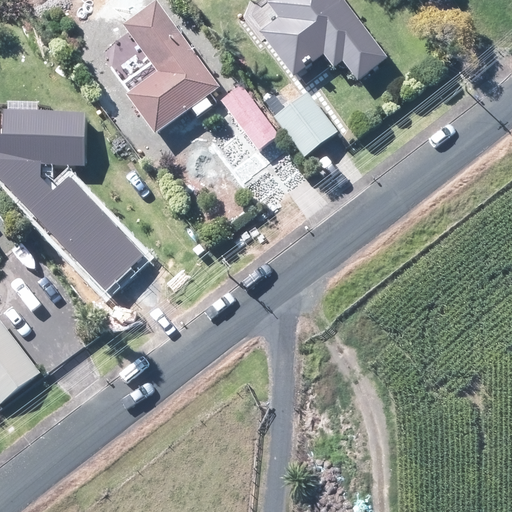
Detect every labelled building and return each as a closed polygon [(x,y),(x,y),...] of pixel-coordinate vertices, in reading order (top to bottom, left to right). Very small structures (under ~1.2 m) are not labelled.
[(391,62),(345,2),(343,0),(278,0),(270,7),(282,23),(263,37),(296,81),(326,58),(329,63),(336,71),(344,64),(360,85),(362,83),(391,62)] [(200,120),(215,109),(209,100),(222,91),(218,86),(159,6),(126,29),(161,77),(134,96),(130,100),(158,138),(194,111),(200,120)] [(12,38),(25,56),(44,43),(30,25),(12,38)] [(224,104),(261,153),(281,138),(244,89),(224,104)] [(338,135),(339,134),(309,95),(276,120),(307,159),(338,135)] [(42,163),(87,164),(88,118),(41,116),(41,105),(17,104),(16,115),(7,114),(6,142),(0,141),(0,171),(109,285),(144,252),(68,174),(53,188),(42,177),(42,163)] [(33,271),(20,281),(45,313),(58,303),(33,271)] [(0,406),(0,407),(41,376),(0,322),(0,406)]
